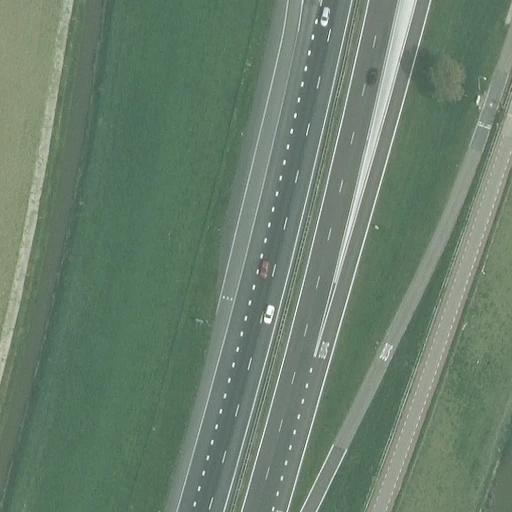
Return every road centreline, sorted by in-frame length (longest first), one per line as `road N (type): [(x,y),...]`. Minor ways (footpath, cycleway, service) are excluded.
road 1 (motorway): [(256,511),(382,0)]
road 2 (motorway): [(335,11),(208,511)]
road 3 (tertiary): [(378,511),(511,128)]
